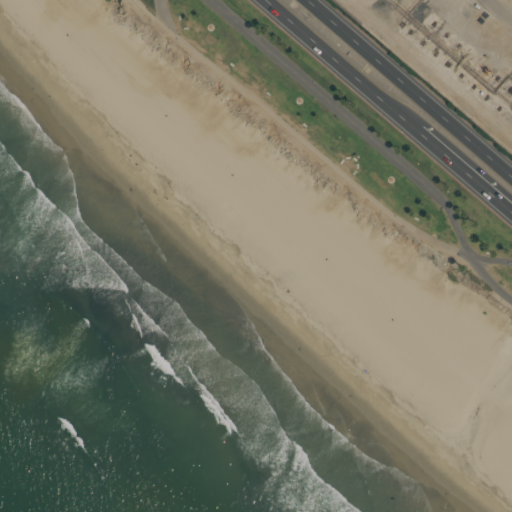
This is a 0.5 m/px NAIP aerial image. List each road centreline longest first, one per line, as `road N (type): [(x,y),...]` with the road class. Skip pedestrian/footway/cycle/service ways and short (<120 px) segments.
road 1 (trunk): [(511,169),(314,0)]
road 2 (trunk): [(266,0),(411,124)]
road 3 (trunk): [(411,124),(511,209)]
